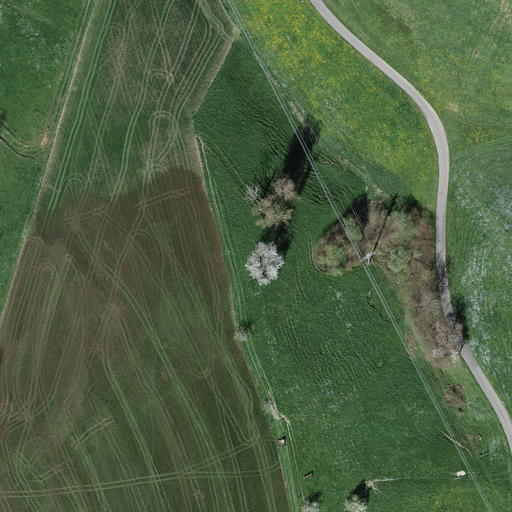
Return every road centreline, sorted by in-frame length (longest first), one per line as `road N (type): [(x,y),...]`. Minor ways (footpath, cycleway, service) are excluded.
road 1 (unclassified): [(511,435),(450,321),(439,127),(408,86),(316,0)]
road 2 (track): [(0,131),(19,148),(48,136),(89,0)]
